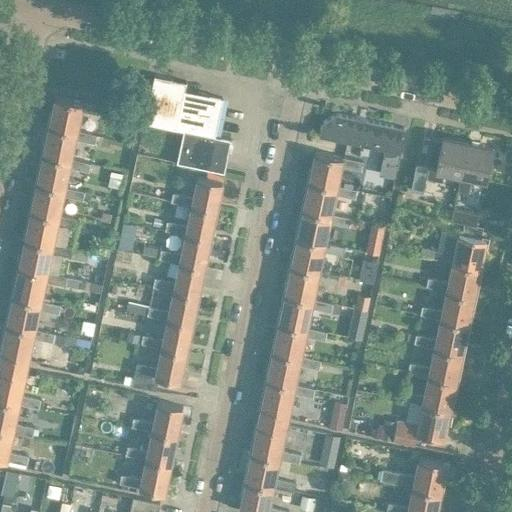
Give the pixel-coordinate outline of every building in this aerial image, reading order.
[(183,90),(184,90),(185,82),(153,75),(143,122),(175,129),(183,90)] [(213,136),(222,98),(184,90),(183,90),(175,129),(182,131),(182,130),(213,136)] [(54,96),(48,125),(75,131),(80,110),(100,114),(102,106),(54,96)] [(399,153),(404,128),(334,114),(320,123),(317,136),(383,150),(399,153)] [(75,131),(48,125),(42,154),(69,159),(74,139),(94,143),(96,135),(75,131)] [(176,162),(223,172),(230,139),(213,136),(182,130),(182,131),(176,162)] [(460,174),(467,141),(442,136),(435,169),(415,164),(409,189),(422,192),(425,178),(441,181),(444,171),(460,174)] [(467,141),(460,174),(457,189),(468,191),(471,177),(485,180),(492,147),(467,141)] [(381,157),(397,161),(399,153),(383,150),(381,157)] [(308,180),(336,186),(340,165),(360,170),(362,161),(314,151),(308,180)] [(69,159),(42,154),(36,182),(63,188),(67,167),(88,171),(90,163),(69,159)] [(403,155),(398,180),(410,182),(415,158),(403,155)] [(118,188),(121,174),(110,171),(107,186),(118,188)] [(353,173),(352,181),(377,185),(378,176),(353,173)] [(192,198),(171,193),(169,201),(190,206),(190,205),(214,211),(221,181),(196,176),(192,198)] [(302,208),(329,214),(334,194),(354,198),(356,191),(336,186),(308,180),(302,208)] [(83,192),(63,188),(36,182),(29,210),(57,216),(61,196),(81,200),(83,192)] [(208,239),(214,211),(190,205),(190,206),(185,226),(165,222),(163,230),(184,234),(208,239)] [(329,214),(302,208),(296,237),(323,243),(327,222),(348,227),(349,218),(329,214)] [(453,209),(450,221),(475,227),(478,214),(453,209)] [(77,220),(57,216),(29,210),(23,239),(51,244),(55,225),(75,229),(77,220)] [(108,222),(110,214),(101,212),(99,220),(108,222)] [(485,238),(458,232),(454,253),(433,249),(431,257),(452,261),(479,267),(485,238)] [(159,250),(157,258),(178,262),(202,267),(208,239),(184,234),(179,254),(159,250)] [(343,247),(323,243),(296,237),(290,265),(317,271),(321,251),(342,255),(343,247)] [(378,254),(381,240),(367,237),(364,252),(378,254)] [(69,257),(71,248),(51,244),(23,239),(17,267),(45,273),(49,253),(69,257)] [(141,254),(157,258),(159,250),(142,246),(141,254)] [(72,248),(70,258),(85,261),(87,251),(72,248)] [(358,280),(372,283),(376,263),(362,260),(358,280)] [(446,290),(473,295),(479,267),(452,261),(448,282),(427,277),(425,285),(446,290)] [(173,283),(153,278),(151,287),(171,291),(196,296),(202,267),(178,262),(173,283)] [(317,271),(290,265),(284,294),(311,300),(315,279),(347,286),(348,279),(337,276),(317,271)] [(63,285),(65,277),(45,273),(17,267),(11,296),(39,301),(43,281),(63,285)] [(64,285),(79,288),(80,280),(66,277),(64,285)] [(101,284),(80,280),(79,288),(99,293),(101,284)] [(473,295),(446,290),(442,311),(421,306),(419,314),(440,318),(467,324),(473,295)] [(147,307),(145,315),(165,319),(190,324),(196,296),(171,291),(167,311),(147,307)] [(278,322),(305,328),(309,308),(336,314),(338,306),(331,305),(331,304),(311,300),(284,294),(278,322)] [(366,311),(369,297),(356,294),(353,308),(366,311)] [(59,306),(39,301),(11,296),(5,324),(33,330),(37,310),(57,314),(59,306)] [(145,315),(147,307),(127,303),(125,311),(145,315)] [(360,338),(366,311),(353,308),(347,336),(360,338)] [(467,324),(440,318),(435,339),(415,334),(415,335),(409,334),(408,340),(413,341),(413,342),(434,346),(461,352),(467,324)] [(190,324),(165,319),(161,339),(141,335),(139,343),(159,348),(184,353),(190,324)] [(91,336),(93,323),(82,321),(80,333),(91,336)] [(326,332),(305,328),(278,322),(271,351),(299,356),(303,336),(324,340),(326,332)] [(53,334),(33,330),(5,324),(0,347),(0,370),(23,375),(26,360),(27,360),(31,338),(52,343),(53,334)] [(124,340),(137,342),(139,334),(126,332),(124,340)] [(407,371),(427,375),(455,380),(461,352),(434,346),(429,367),(409,363),(407,371)] [(153,390),(156,376),(178,381),(184,353),(159,348),(155,368),(135,364),(130,385),(153,390)] [(271,351),(266,379),(293,384),(297,365),(317,369),(319,360),(299,356),(271,351)] [(0,399),(17,403),(17,404),(38,408),(39,399),(19,395),(23,375),(0,370),(0,399)] [(401,399),(421,403),(448,409),(455,380),(427,375),(423,395),(402,391),(401,399)] [(259,408),(258,415),(285,421),(287,414),(291,393),(312,397),(313,389),(293,384),(266,379),(259,408)] [(0,430),(11,432),(11,433),(31,437),(33,428),(13,424),(17,404),(17,403),(0,399),(0,430)] [(333,401),(328,427),(340,429),(345,403),(333,401)] [(150,431),(174,436),(181,407),(156,402),(152,423),(131,418),(129,427),(150,431)] [(396,422),(395,428),(416,432),(442,438),(448,409),(421,403),(417,424),(396,420),(396,422)] [(285,421),(258,415),(256,423),(250,452),(277,458),(298,462),(300,455),(279,450),(285,421)] [(383,419),(379,437),(392,440),(395,428),(396,422),(383,419)] [(11,432),(0,430),(0,460),(5,461),(25,465),(27,456),(7,452),(11,433),(11,432)] [(174,436),(150,431),(146,451),(125,447),(123,455),(144,459),(168,464),(174,436)] [(289,451),(306,454),(310,434),(293,431),(289,451)] [(339,436),(324,433),(318,463),(333,466),(339,436)] [(244,481),(271,487),(292,491),(293,483),(273,478),(277,458),(250,452),(244,481)] [(411,486),(438,492),(445,463),(418,457),(414,475),(401,472),(401,474),(380,469),(378,479),(411,486)] [(162,493),(168,464),(144,459),(140,480),(119,475),(119,477),(113,476),(111,487),(137,493),(138,488),(162,493)] [(17,473),(6,470),(0,494),(3,495),(12,497),(17,473)] [(350,473),(338,470),(335,482),(343,484),(348,481),(350,473)] [(267,507),(271,487),(244,481),(237,509),(249,511),(287,511),(288,511),(267,507)] [(391,511),(433,511),(438,492),(411,486),(407,507),(387,502),(385,511),(391,511)] [(1,503),(9,505),(10,505),(12,497),(3,495),(1,503)] [(37,511),(41,497),(33,495),(28,511),(37,511)] [(311,511),(314,498),(301,495),(298,508),(311,511)] [(132,511),(156,511),(159,502),(131,497),(128,511),(132,511)] [(332,500),(329,511),(342,511),(344,502),(332,500)] [(0,511),(7,511),(9,505),(1,503),(0,508),(0,511)]
